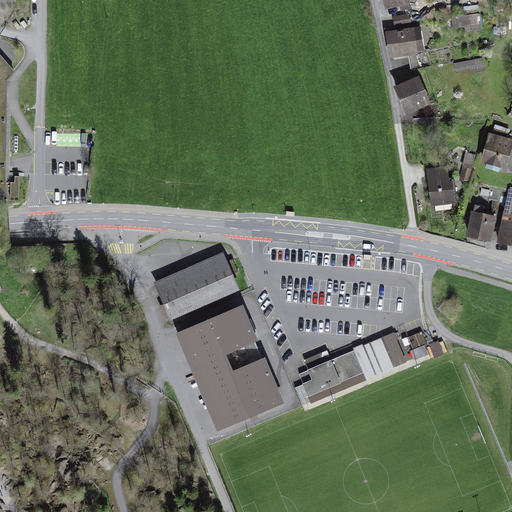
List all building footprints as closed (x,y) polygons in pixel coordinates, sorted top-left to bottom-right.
[(408,15),(395,17),(397,27),(410,24),(408,15)] [(477,16),(453,18),(454,30),(478,27),(477,16)] [(419,31),(389,35),(392,56),(415,53),(414,49),(421,48),(419,31)] [(0,194),(6,194),(7,102),(2,102),(2,87),(14,71),(0,55),(0,194)] [(483,70),(481,61),(455,66),(457,75),(483,70)] [(464,77),(464,86),(485,85),(485,76),(464,77)] [(418,80),(397,89),(407,112),(422,106),(426,117),(434,117),(441,113),(435,103),(432,104),(431,102),(428,103),(418,80)] [(491,136),(484,161),(504,167),(511,142),(491,136)] [(473,167),(475,156),(467,154),(464,165),(473,167)] [(446,168),(430,170),(432,182),(430,183),(433,204),(435,204),(436,212),(462,209),(470,183),(461,180),(462,176),(453,176),(447,180),(446,168)] [(19,197),(20,183),(11,182),(10,197),(19,197)] [(502,192),(480,187),(469,235),(489,240),(493,219),(486,217),(490,201),(500,203),(502,192)] [(511,200),(508,199),(498,242),(511,244),(511,200)] [(238,272),(232,259),(160,291),(171,318),(237,289),(231,275),(238,272)] [(242,309),(184,334),(223,425),(280,401),(264,361),(233,374),(224,352),(254,339),(242,309)] [(428,345),(422,332),(408,338),(414,351),(428,345)] [(309,370),(300,374),(312,403),(407,363),(394,334),(331,361),(327,352),(305,361),(309,370)] [(430,345),(435,357),(446,352),(441,340),(430,345)]
